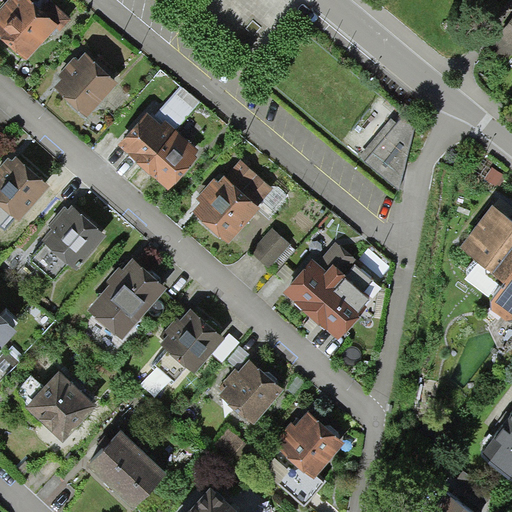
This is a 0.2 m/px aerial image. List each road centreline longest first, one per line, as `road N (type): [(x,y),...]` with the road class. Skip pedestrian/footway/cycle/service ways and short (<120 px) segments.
road 1 (residential): [(0,84),(375,412),(361,511)]
road 2 (residential): [(328,0),(454,98)]
road 3 (residential): [(454,98),(404,248)]
